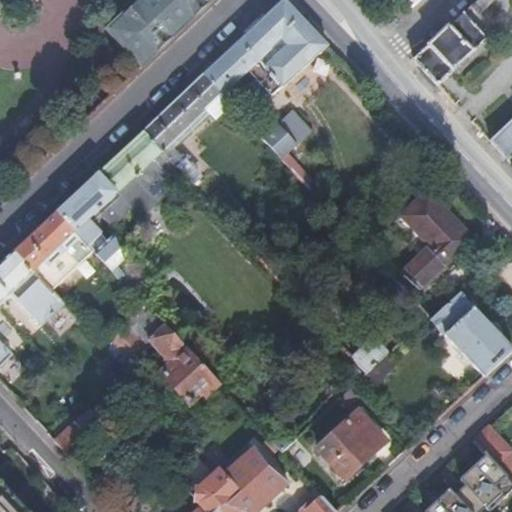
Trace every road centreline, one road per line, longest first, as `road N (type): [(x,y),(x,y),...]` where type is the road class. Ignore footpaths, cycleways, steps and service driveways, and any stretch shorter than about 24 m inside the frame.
road 1 (residential): [(0,226),(248,0)]
road 2 (secondary): [(374,61),(511,207)]
road 3 (residential): [(366,511),(511,377)]
road 4 (residential): [(0,413),(91,511)]
